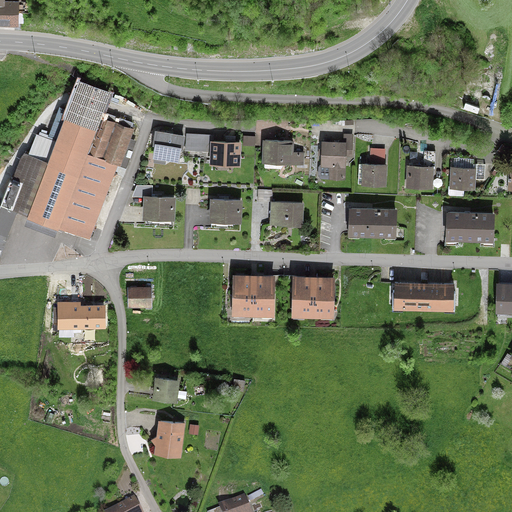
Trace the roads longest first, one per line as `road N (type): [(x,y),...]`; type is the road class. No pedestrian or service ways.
road 1 (residential): [(101,260),(511,263)]
road 2 (residential): [(140,62),(145,78),(178,91),(399,102),(511,134)]
road 3 (secondary): [(140,62),(307,66),(368,41),(408,0)]
road 4 (residential): [(101,260),(150,124),(286,126)]
road 5 (residential): [(101,260),(120,327),(122,442),(157,511)]
road 6 (secondary): [(0,39),(140,62)]
